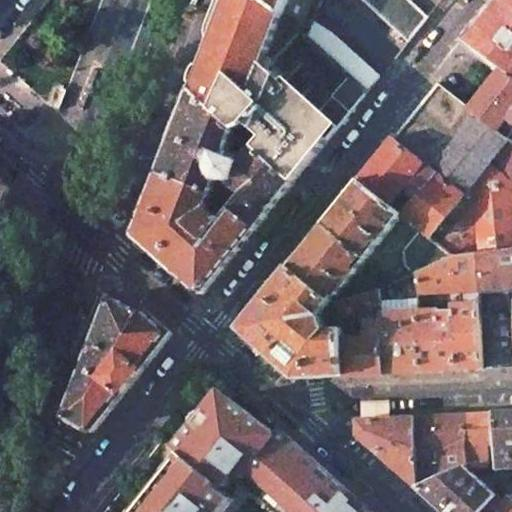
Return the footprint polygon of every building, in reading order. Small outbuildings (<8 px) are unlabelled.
[(256,147),(295,183),(305,170),(334,135),(361,102),(370,91),(309,38),(279,11),(264,0),(229,0),(217,32),(204,66),(212,69),(205,87),(197,84),(195,89),(239,131),(256,147)] [(264,0),(279,11),(309,38),(314,23),(322,0),(264,0)] [(383,17),(363,0),(344,0),(374,27),(383,17)] [(363,0),(383,17),(410,41),(428,19),(406,0),(363,0)] [(511,4),(507,0),(506,0),(490,21),(472,42),(498,62),(506,69),(511,73),(511,4)] [(333,34),(314,23),(309,38),(370,91),(380,78),(333,34)] [(204,66),(197,84),(205,87),(212,69),(204,66)] [(511,73),(506,69),(493,85),(485,95),(473,110),(508,138),(511,132),(511,73)] [(414,114),(394,140),(464,197),(473,204),(440,244),(454,257),(478,254),(511,250),(511,141),(508,138),(473,110),(465,104),(439,83),(417,111),(414,114)] [(239,131),(195,89),(179,131),(163,173),(216,194),(222,179),(230,182),(231,184),(245,195),(234,209),(258,229),(282,200),(295,183),(256,147),(242,162),(229,157),(239,131)] [(377,160),(361,181),(404,215),(423,231),(431,238),(464,197),(394,140),(377,160)] [(140,237),(202,293),(203,293),(205,293),(207,293),(258,229),(234,209),(224,220),(211,209),(216,194),(163,173),(151,203),(139,233),(139,236),(140,237)] [(0,179),(0,220),(12,190),(0,179)] [(404,215),(361,181),(343,203),(325,225),(368,260),(404,215)] [(308,246),(291,267),(332,300),(335,296),(337,297),(368,260),(325,225),(308,246)] [(431,238),(423,231),(406,251),(408,266),(418,274),(419,273),(454,257),(440,244),(431,238)] [(511,250),(478,254),(481,305),(485,369),(507,368),(511,367),(511,250)] [(419,273),(421,312),(455,311),(455,306),(481,305),(478,254),(454,257),(419,273)] [(332,300),(291,267),(266,298),(242,328),(271,354),(297,378),(346,376),(344,340),(344,331),(344,329),(328,329),(323,316),(335,302),(332,300)] [(381,288),(386,374),(406,373),(423,372),(421,312),(419,273),(418,274),(381,288)] [(381,288),(342,303),(344,329),(344,331),(349,331),(349,326),(370,325),(370,339),(344,340),(346,376),(367,375),(386,374),(381,288)] [(114,298),(68,417),(95,432),(174,334),(147,310),(114,298)] [(456,371),(485,369),(481,305),(455,306),(455,311),(421,312),(423,372),(456,371)] [(330,474),(282,430),(277,435),(230,398),(216,415),(209,410),(178,449),(184,454),(186,451),(206,468),(224,480),(223,481),(230,486),(243,469),(291,511),(372,511),(365,505),(330,474)] [(511,412),(497,413),(500,444),(502,467),(502,469),(511,468),(511,412)] [(480,414),(467,415),(469,445),(500,444),(497,413),(480,414)] [(443,416),(417,417),(419,454),(441,453),(442,474),(420,475),(421,488),(469,469),(471,468),(469,452),(469,445),(467,415),(443,416)] [(391,463),(420,488),(421,488),(420,475),(419,454),(417,417),(359,420),(359,436),(391,463)] [(169,473),(150,498),(164,511),(220,511),(232,497),(219,485),(223,481),(224,480),(206,468),(186,451),(184,454),(169,473)] [(490,451),(469,452),(471,468),(489,468),(492,468),(490,451)] [(483,511),(498,495),(469,469),(421,488),(445,510),(447,511),(483,511)] [(498,495),(483,511),(511,511),(511,498),(508,504),(498,495)] [(164,511),(150,498),(138,511),(164,511)]
